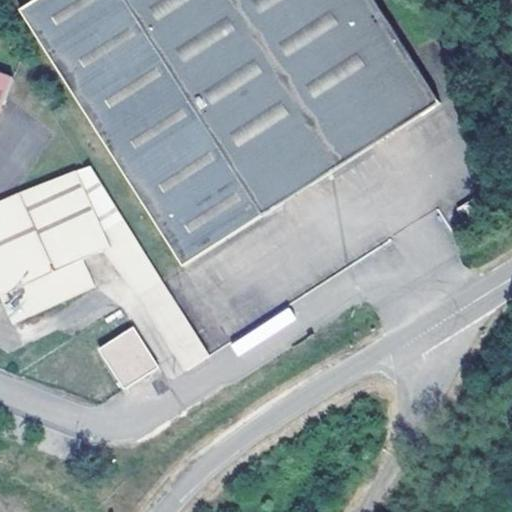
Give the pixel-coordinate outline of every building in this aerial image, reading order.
[(34,0),(23,7),(41,34),(118,155),(187,264),(441,103),(406,49),(374,0),(34,0)] [(0,130),(22,75),(0,66),(0,130)] [(19,194),(0,202),(0,278),(20,322),(102,285),(90,258),(112,248),(118,245),(112,230),(99,203),(84,168),(19,194)] [(99,203),(112,230),(128,221),(113,196),(99,203)] [(470,226),(485,217),(474,199),(459,209),(470,226)] [(128,221),(112,230),(118,245),(112,248),(190,370),(213,356),(128,221)] [(126,389),(160,367),(135,328),(100,349),(126,389)]
